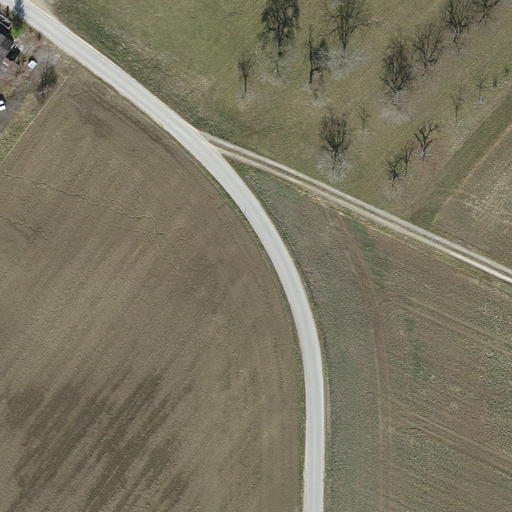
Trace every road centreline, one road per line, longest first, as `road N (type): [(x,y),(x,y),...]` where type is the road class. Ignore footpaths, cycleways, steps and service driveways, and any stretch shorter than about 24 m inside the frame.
road 1 (tertiary): [(314,511),(306,326),(259,218),(189,134),(14,0)]
road 2 (track): [(189,134),(511,274)]
